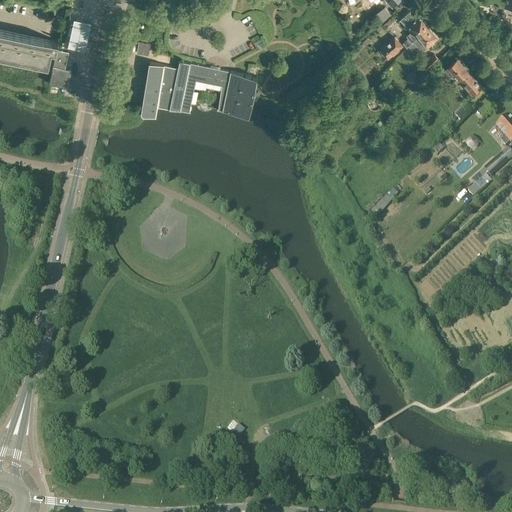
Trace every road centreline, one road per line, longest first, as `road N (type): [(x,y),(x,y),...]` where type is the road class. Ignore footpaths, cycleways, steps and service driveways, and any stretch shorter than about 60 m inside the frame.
road 1 (residential): [(31,376),(76,173)]
road 2 (residential): [(76,173),(113,0)]
